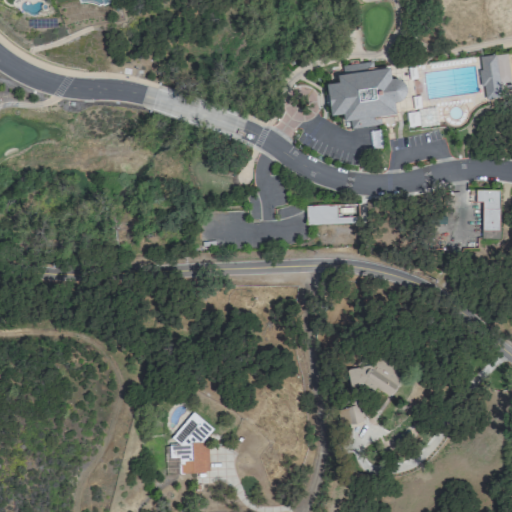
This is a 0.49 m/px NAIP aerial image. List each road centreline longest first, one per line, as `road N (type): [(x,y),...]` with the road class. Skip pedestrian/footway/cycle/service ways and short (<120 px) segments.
road 1 (residential): [(511,359),(451,304),(378,272),(290,268),(46,281),(0,275)]
road 2 (residential): [(241,132),(336,183),(390,186),(482,171),(511,176)]
road 3 (residential): [(290,268),(306,288),(322,437),(302,511)]
road 4 (residential): [(0,62),(67,91),(141,98)]
